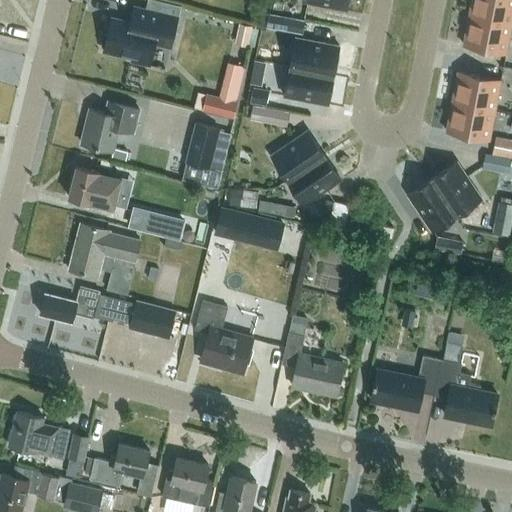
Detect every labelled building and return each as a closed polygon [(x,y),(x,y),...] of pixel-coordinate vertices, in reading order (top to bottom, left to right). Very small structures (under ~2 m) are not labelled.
[(348,0),(303,0),(303,1),(346,10),(348,0)] [(511,0),(472,0),(469,14),(511,22),(511,0)] [(150,65),(155,42),(171,46),(178,17),(133,6),(129,22),(112,17),(108,35),(105,34),(102,45),(105,46),(104,50),(133,57),(132,60),(150,65)] [(283,15),(269,13),(267,27),(280,29),(283,15)] [(507,52),(511,26),(511,22),(469,14),(463,44),(507,52)] [(239,23),(235,43),(244,45),(248,46),(253,26),(239,23)] [(339,45),(296,37),(290,66),(334,74),(339,45)] [(228,58),(220,92),(198,87),(194,106),(235,115),(247,62),(228,58)] [(334,74),(290,66),(285,95),(328,104),(334,74)] [(458,71),(452,101),(496,109),(501,80),(458,71)] [(113,150),(119,124),(134,128),(139,108),(110,101),(107,112),(91,108),(82,143),(113,150)] [(490,139),(496,109),(452,101),(446,130),(490,139)] [(250,117),(262,120),(264,106),(253,104),(250,117)] [(188,161),(184,177),(217,186),(221,169),(210,166),(220,128),(196,122),(187,161),(188,161)] [(308,129),(271,154),(288,179),(325,154),(308,129)] [(511,139),(496,136),(492,153),(511,157),(511,139)] [(126,159),(128,151),(114,148),(112,155),(126,159)] [(485,153),(482,168),(508,173),(511,158),(485,153)] [(325,154),(288,179),(305,204),(341,179),(325,154)] [(433,177),(457,213),(482,197),(457,160),(433,177)] [(112,168),(97,164),(95,170),(77,165),(69,196),(114,207),(122,175),(111,172),(112,168)] [(457,213),(433,177),(408,194),(432,230),(457,213)] [(508,237),(511,217),(511,197),(501,196),(494,234),(508,237)] [(131,219),(178,231),(182,214),(136,202),(131,219)] [(222,207),(216,232),(278,247),(284,223),(222,207)] [(128,294),(137,260),(135,260),(140,239),(110,231),(110,230),(81,222),(69,269),(98,276),(101,265),(113,268),(107,289),(128,294)] [(394,227),(384,225),(382,235),(392,237),(394,227)] [(183,241),(166,237),(164,246),(181,250),(183,241)] [(221,288),(226,253),(208,251),(203,286),(221,288)] [(101,291),(81,286),(77,300),(46,292),(41,313),(72,321),(74,313),(94,318),(94,315),(100,293),(101,291)] [(100,293),(94,315),(130,325),(135,302),(100,293)] [(177,309),(136,299),(135,302),(130,325),(129,328),(170,338),(177,309)] [(195,328),(209,332),(202,359),(243,371),(253,338),(221,329),(228,306),(203,299),(195,328)] [(416,311),(405,308),(403,318),(414,320),(416,311)] [(294,314),(290,331),(305,335),(309,317),(294,314)] [(283,362),(297,365),(292,385),(337,395),(344,362),(301,353),(305,335),(290,331),(283,362)] [(460,372),(462,363),(460,362),(464,345),(447,341),(443,359),(443,358),(435,394),(449,397),(445,414),(491,424),(498,393),(468,387),(471,374),(460,372)] [(422,391),(435,394),(443,358),(423,354),(418,377),(378,369),(372,399),(418,409),(422,391)] [(52,455),(65,458),(71,428),(58,426),(42,423),(44,416),(18,410),(10,445),(35,451),(52,454),(52,455)] [(85,460),(90,435),(74,432),(68,457),(85,460)] [(115,462),(109,461),(95,458),(95,457),(89,456),(85,472),(91,473),(90,477),(121,485),(125,469),(145,474),(150,450),(119,443),(115,462)] [(209,464),(178,457),(173,476),(168,475),(163,495),(197,503),(201,488),(203,488),(209,464)] [(13,475),(3,473),(0,484),(0,511),(3,511),(21,511),(27,490),(38,492),(38,493),(54,497),(57,487),(59,476),(44,472),(16,465),(13,475)] [(57,487),(54,497),(62,499),(64,490),(69,491),(71,482),(72,478),(59,475),(59,476),(57,487)] [(232,511),(249,511),(257,481),(232,475),(225,507),(233,509),(232,511)] [(96,511),(102,490),(71,482),(69,491),(65,505),(92,511),(96,511)] [(309,501),(311,493),(291,489),(289,497),(287,496),(283,511),(314,511),(317,503),(309,501)]
